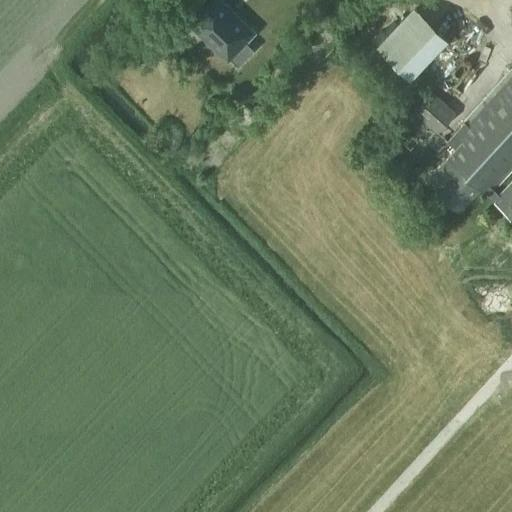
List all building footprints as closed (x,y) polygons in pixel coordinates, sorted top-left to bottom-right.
[(220,0),(211,0),(191,20),(230,58),(231,57),(241,66),(256,50),(247,41),(254,33),(220,0)] [(422,0),(419,0),(383,40),(420,72),(457,31),(422,0)] [(463,209),(484,187),(493,196),(511,175),(511,73),(456,132),(459,135),(451,143),(457,149),(430,178),(463,209)] [(456,111),(432,86),(409,109),(433,133),(456,111)] [(511,180),(493,200),(511,217),(511,180)]
